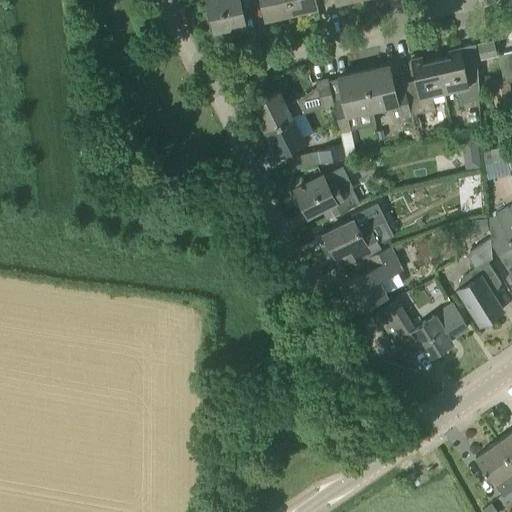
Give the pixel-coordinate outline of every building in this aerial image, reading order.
[(238,0),(207,0),(214,29),(244,22),(238,0)] [(291,11),(288,0),(261,0),(265,17),(291,11)] [(316,6),(315,0),(288,0),(291,11),(316,6)] [(493,41),(488,41),(478,44),(482,55),(496,52),(493,41)] [(450,55),(436,58),(443,89),(457,85),(461,100),(480,96),(477,62),(464,64),(460,47),(449,50),(450,55)] [(511,75),(511,50),(499,53),(503,77),(511,75)] [(431,91),(443,89),(436,58),(423,62),(422,56),(410,59),(415,78),(403,81),(410,113),(434,108),(431,91)] [(403,81),(393,84),(389,64),(364,70),(372,107),(397,101),(400,116),(410,113),(403,81)] [(342,95),(332,97),(334,106),(340,131),(351,129),(375,122),(372,107),(364,70),(338,76),(342,95)] [(316,81),(317,84),(322,106),(322,109),(334,106),(332,97),(328,78),(316,81)] [(292,114),(322,106),(317,84),(300,96),(286,103),(279,89),(252,103),(264,128),(292,115),(292,114)] [(264,128),(277,153),(283,151),(291,167),(345,156),(343,143),(294,154),(290,147),(305,141),(292,115),(264,128)] [(511,132),(501,135),(504,145),(505,149),(507,157),(509,169),(511,168),(511,132)] [(461,137),(462,147),(468,149),(479,148),(477,135),(461,137)] [(343,143),(345,156),(355,154),(353,141),(343,143)] [(507,157),(505,149),(504,145),(488,148),(491,161),(507,157)] [(322,175),(294,188),(307,213),(322,206),(328,217),(356,203),(348,187),(339,192),(334,181),(327,184),(322,175)] [(490,236),(493,241),(508,266),(511,264),(511,265),(511,203),(489,216),(490,236)] [(368,255),(383,248),(370,221),(358,227),(353,217),(324,232),(331,245),(325,248),(331,259),(345,252),(351,263),(368,255)] [(488,231),(487,218),(472,219),(473,232),(488,231)] [(501,281),(487,259),(491,256),(489,236),(465,252),(474,267),(468,270),(469,271),(462,276),(459,279),(458,283),(459,287),(458,288),(480,323),(503,309),(490,289),(501,281)] [(368,255),(373,266),(341,281),(354,308),(386,293),(380,279),(402,269),(390,245),(383,248),(368,255)] [(413,328),(404,314),(394,299),(376,310),(404,354),(421,343),(429,356),(451,341),(449,337),(465,326),(466,327),(467,326),(452,303),(413,328)] [(511,429),(497,440),(511,462),(511,429)] [(511,462),(497,440),(475,455),(504,495),(511,489),(511,462)] [(498,511),(491,502),(482,508),(484,511),(498,511)]
